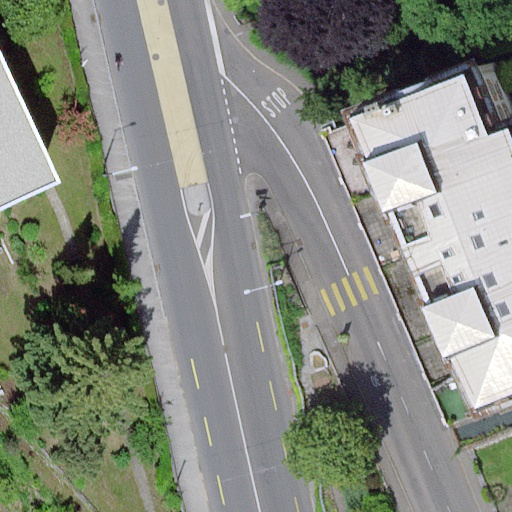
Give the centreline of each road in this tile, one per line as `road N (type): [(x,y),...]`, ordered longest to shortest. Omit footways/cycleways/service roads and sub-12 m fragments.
road 1 (residential): [(167,58),(263,112),(288,142),(453,511)]
road 2 (primary): [(167,58),(270,511)]
